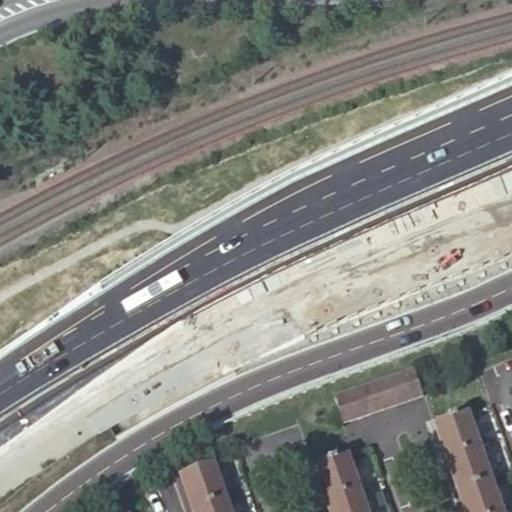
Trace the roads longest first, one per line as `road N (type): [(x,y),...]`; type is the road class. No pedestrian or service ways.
road 1 (trunk): [(511,128),(324,206),(0,395)]
road 2 (trunk): [(0,472),(223,335),(511,206)]
road 3 (trunk): [(45,511),(145,437),(226,396),(511,289)]
